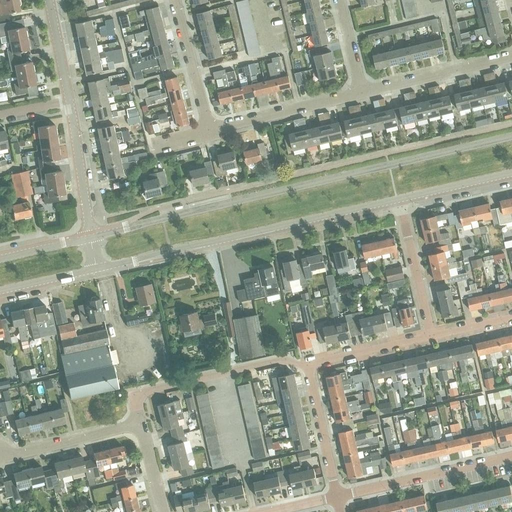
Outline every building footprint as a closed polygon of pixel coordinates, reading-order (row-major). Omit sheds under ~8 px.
[(20,0),(10,0),(0,2),(0,12),(0,15),(0,14),(0,21),(10,20),(8,14),(20,11),(19,7),(21,4),(20,0)] [(247,0),(236,3),(238,8),(249,6),(247,0)] [(309,0),(305,1),(307,13),(321,9),(319,0),(309,0)] [(452,0),(448,1),(450,13),(455,12),(454,4),(458,3),(457,0),(452,0)] [(482,5),(485,16),(499,13),(496,1),(482,5)] [(121,3),(109,6),(110,11),(122,8),(121,3)] [(403,8),(405,14),(417,11),(415,5),(403,8)] [(109,6),(98,9),(99,14),(110,11),(109,6)] [(238,8),(239,14),(251,12),(249,6),(238,8)] [(145,16),(147,23),(162,19),(159,7),(140,12),(141,17),(145,16)] [(307,13),(310,24),(324,21),(321,9),(307,13)] [(197,14),(200,25),(213,22),(210,10),(197,14)] [(417,11),(405,14),(406,19),(418,17),(417,11)] [(239,14),(240,20),(252,17),(251,12),(239,14)] [(485,16),(488,28),(502,24),(499,13),(485,16)] [(131,27),(128,15),(119,17),(123,30),(131,27)] [(286,18),(288,29),(294,28),(293,27),(300,26),(299,22),(293,24),(291,16),(286,18)] [(240,20),(242,26),(253,23),(252,17),(240,20)] [(100,27),(101,32),(115,29),(116,29),(114,18),(105,20),(107,26),(100,27)] [(431,25),(433,33),(440,31),(437,18),(425,21),(427,26),(431,25)] [(135,35),(136,39),(144,36),(150,35),(165,31),(162,19),(147,23),(149,30),(143,32),(143,33),(135,35)] [(14,21),(0,23),(0,36),(0,38),(1,44),(10,42),(28,38),(26,31),(25,31),(25,27),(15,29),(14,21)] [(76,24),(79,37),(95,34),(92,21),(76,24)] [(310,24),(313,36),(327,32),(324,21),(310,24)] [(200,25),(203,37),(217,33),(213,22),(200,25)] [(242,26),(243,32),(255,29),(253,23),(242,26)] [(484,41),(491,39),(493,45),(503,43),(501,37),(505,36),(502,24),(488,28),(475,31),(477,37),(482,35),(484,41)] [(243,32),(244,38),(256,35),(255,29),(243,32)] [(165,31),(150,35),(151,39),(154,38),(156,46),(168,43),(165,31)] [(327,32),(313,36),(315,47),(330,44),(327,32)] [(469,32),(461,34),(456,36),(459,50),(464,49),(464,46),(471,44),(469,32)] [(203,37),(206,49),(220,45),(217,33),(203,37)] [(79,37),(82,50),(97,46),(95,34),(79,37)] [(244,38),(246,44),(258,41),(256,35),(244,38)] [(7,49),(9,60),(21,58),(20,52),(29,50),(28,46),(29,46),(28,38),(10,42),(11,48),(7,49)] [(442,39),(430,42),(433,56),(445,53),(442,39)] [(246,44),(247,49),(259,47),(258,41),(246,44)] [(430,42),(419,45),(422,59),(433,56),(430,42)] [(141,56),(130,59),(132,66),(171,55),(170,48),(168,43),(156,46),(153,47),(154,48),(155,54),(149,55),(149,56),(141,58),(141,56)] [(87,48),(82,50),(84,62),(100,59),(106,58),(113,56),(112,52),(106,53),(105,51),(103,52),(102,45),(97,46),(87,48)] [(220,45),(206,49),(209,60),(223,56),(220,45)] [(419,45),(407,47),(411,61),(422,59),(419,45)] [(314,56),(317,69),(334,65),(331,52),(329,52),(327,46),(308,50),(310,57),(314,56)] [(259,47),(247,49),(249,58),(261,55),(259,47)] [(407,47),(396,50),(399,64),(411,61),(407,47)] [(122,49),(117,51),(118,57),(120,63),(125,62),(122,49)] [(396,50),(384,53),(388,67),(399,64),(396,50)] [(114,64),(120,63),(118,57),(117,51),(112,52),(113,56),(84,62),(87,75),(103,72),(101,64),(114,61),(114,64)] [(388,67),(384,53),(372,56),(376,70),(388,67)] [(158,63),(161,63),(163,70),(174,67),(171,55),(132,66),(134,72),(136,81),(144,79),(142,70),(159,65),(158,63)] [(279,57),(271,58),(272,63),(279,91),(291,88),(288,76),(281,78),(280,72),(283,72),(279,57)] [(16,71),(17,77),(35,73),(33,66),(32,66),(32,62),(22,64),(21,58),(9,60),(11,71),(16,71)] [(249,65),(256,96),(267,94),(265,82),(259,83),(257,75),(258,75),(256,63),(249,65),(250,65),(249,65)] [(265,82),(267,94),(279,91),(272,63),(268,64),(271,80),(265,82)] [(256,96),(249,65),(242,67),(245,78),(247,78),(248,83),(248,86),(242,87),(244,99),(256,96)] [(334,65),(317,69),(320,81),(337,77),(334,65)] [(215,79),(222,77),(224,87),(217,89),(218,93),(221,105),(233,102),(225,69),(213,72),(215,79)] [(242,87),(241,84),(234,86),(233,81),(237,80),(235,70),(226,72),(225,70),(225,69),(233,102),(244,99),(242,87)] [(35,73),(17,77),(18,83),(14,84),(16,95),(28,93),(27,87),(36,85),(35,81),(36,81),(35,73)] [(295,74),(298,86),(304,85),(301,73),(295,74)] [(495,73),(489,74),(496,102),(508,99),(505,84),(504,83),(497,85),(496,82),(497,82),(495,73)] [(487,87),(479,89),(483,106),(496,102),(489,74),(483,75),(486,85),(487,85),(487,87)] [(164,93),(166,93),(181,89),(177,77),(165,80),(167,88),(162,89),(164,93)] [(92,96),(107,92),(113,91),(131,87),(130,82),(119,84),(119,85),(111,86),(109,78),(89,82),(92,96)] [(470,79),(464,80),(471,108),(483,106),(479,89),(472,91),(471,88),(472,88),(470,79)] [(471,108),(464,80),(459,81),(462,91),(463,93),(455,95),(459,112),(471,108)] [(439,86),(434,87),(441,115),(453,113),(449,97),(442,98),(441,96),(442,96),(439,86)] [(132,87),(131,87),(113,91),(114,95),(133,92),(132,87)] [(146,87),(138,89),(141,99),(146,98),(162,94),(161,89),(148,93),(146,87)] [(432,101),(425,102),(429,118),(441,115),(434,87),(428,89),(431,98),(432,101)] [(155,102),(155,101),(170,97),(172,104),(184,100),(181,89),(166,93),(164,93),(162,94),(146,98),(147,104),(155,102)] [(92,96),(94,108),(110,105),(107,92),(92,96)] [(415,92),(409,93),(416,121),(429,118),(425,102),(417,104),(416,102),(417,101),(415,92)] [(400,108),(394,110),(398,125),(404,124),(416,121),(409,93),(404,95),(405,99),(406,104),(407,104),(408,106),(400,108)] [(384,99),(379,101),(386,129),(398,126),(398,125),(394,110),(387,112),(386,109),(387,109),(384,99)] [(184,100),(172,104),(173,110),(171,111),(173,116),(187,113),(184,100)] [(377,114),(370,116),(373,132),(386,129),(379,101),(373,102),(375,112),(376,111),(377,114)] [(110,105),(94,108),(97,121),(125,115),(124,110),(111,113),(110,105)] [(360,105),(354,107),(361,135),(373,132),(370,116),(362,117),(362,115),(360,105)] [(361,135),(354,107),(349,108),(351,117),(352,117),(352,120),(345,122),(345,123),(348,137),(349,138),(361,135)] [(187,113),(173,116),(174,120),(176,120),(178,127),(190,124),(187,113)] [(329,113),(324,114),(330,142),(343,139),(343,138),(339,124),(339,123),(332,125),(331,122),(329,113)] [(322,127),(314,129),(318,145),(330,142),(324,114),(318,115),(320,125),(321,125),(322,127)] [(141,122),(140,116),(129,118),(128,118),(129,125),(141,122)] [(304,119),(299,120),(305,148),(318,145),(314,129),(306,131),(306,128),(307,128),(304,119)] [(38,133),(39,139),(57,136),(56,129),(55,129),(55,125),(45,126),(44,120),(32,122),(34,133),(38,133)] [(305,148),(299,120),(293,121),(295,131),(296,130),(297,133),(284,136),(288,151),(293,150),(293,151),(305,148)] [(153,121),(146,123),(149,134),(155,133),(156,133),(156,132),(161,131),(158,123),(154,125),(153,121)] [(348,137),(345,123),(339,124),(343,138),(348,137)] [(98,129),(101,142),(116,138),(123,137),(131,135),(129,130),(115,133),(114,126),(98,129)] [(0,149),(8,148),(5,131),(3,131),(0,131),(0,149)] [(37,151),(41,150),(58,147),(58,144),(59,144),(57,136),(39,139),(40,145),(36,146),(37,151)] [(101,142),(104,154),(119,151),(116,138),(101,142)] [(11,144),(13,155),(20,154),(18,142),(11,144)] [(262,160),(268,158),(265,143),(258,144),(259,148),(245,152),(247,164),(262,161),(262,160)] [(59,148),(58,147),(41,150),(42,157),(38,157),(39,169),(52,167),(51,161),(60,159),(59,155),(60,155),(59,148)] [(104,154),(107,167),(122,164),(128,162),(148,158),(147,153),(121,158),(119,151),(104,154)] [(226,170),(237,167),(234,153),(219,156),(220,160),(213,162),(217,177),(227,175),(226,170)] [(148,158),(128,162),(129,167),(149,162),(148,158)] [(208,178),(214,177),(210,161),(203,163),(205,168),(190,171),(194,187),(209,183),(208,178)] [(122,164),(107,167),(110,180),(125,176),(122,164)] [(45,179),(46,185),(65,183),(63,175),(62,175),(62,171),(52,173),(52,167),(39,169),(41,180),(45,179)] [(11,175),(16,195),(20,194),(22,203),(11,206),(15,219),(32,215),(27,195),(32,194),(27,171),(11,175)] [(150,175),(151,181),(144,183),(148,197),(162,194),(160,187),(167,186),(164,172),(150,175)] [(65,183),(46,185),(47,192),(43,193),(45,204),(59,202),(58,196),(65,194),(65,190),(66,190),(65,183)] [(501,207),(497,208),(500,225),(511,221),(511,198),(500,201),(501,207)] [(489,204),(474,207),(477,220),(483,218),(483,220),(493,218),(494,226),(500,225),(497,208),(491,210),(489,204)] [(477,220),(474,207),(459,211),(460,215),(462,225),(472,223),(475,235),(480,234),(477,220)] [(450,226),(456,224),(454,216),(453,212),(447,214),(450,226)] [(424,231),(438,228),(437,221),(445,219),(444,214),(421,220),(424,231)] [(463,228),(462,225),(460,215),(454,216),(456,224),(457,229),(463,228)] [(479,227),(477,220),(480,234),(487,233),(485,226),(479,227)] [(438,228),(424,231),(427,243),(439,240),(440,246),(452,244),(450,238),(448,233),(440,235),(438,228)] [(379,241),(382,254),(390,252),(392,259),(399,258),(394,238),(379,241)] [(365,258),(382,254),(379,241),(362,245),(365,258)] [(436,253),(429,255),(430,260),(429,260),(431,268),(454,262),(453,257),(446,259),(444,251),(453,249),(452,244),(440,246),(434,248),(436,253)] [(334,253),(339,273),(356,269),(353,256),(348,257),(346,250),(341,251),(340,250),(335,251),(335,252),(334,253)] [(302,262),(303,264),(306,279),(312,278),(310,270),(324,267),(322,255),(308,257),(308,261),(302,262)] [(484,257),(485,264),(495,262),(493,255),(484,257)] [(471,261),(473,268),(484,266),(482,258),(471,261)] [(285,269),(281,270),(285,292),(291,291),(291,287),(307,284),(306,279),(303,264),(297,265),(296,261),(284,263),(285,269)] [(360,263),(365,285),(371,284),(366,262),(360,263)] [(454,262),(431,268),(433,275),(434,275),(435,280),(450,277),(449,269),(455,268),(457,267),(458,267),(457,262),(454,262)] [(269,295),(269,293),(279,291),(273,267),(260,270),(260,271),(255,273),(256,276),(244,279),(246,288),(237,291),(240,302),(269,295)] [(386,271),(388,281),(403,278),(401,267),(386,271)] [(458,275),(452,276),(453,282),(469,279),(467,273),(458,275)] [(326,276),(330,295),(337,294),(333,275),(326,276)] [(500,284),(504,303),(511,300),(511,288),(508,290),(504,275),(498,276),(500,284)] [(481,308),(477,289),(476,283),(473,284),(473,281),(470,281),(472,290),(466,292),(463,281),(457,282),(461,298),(467,297),(470,311),(481,308)] [(497,292),(490,294),(493,305),(504,303),(500,284),(495,285),(497,292)] [(137,288),(141,306),(156,302),(152,285),(137,288)] [(482,288),(477,289),(481,308),(493,305),(490,294),(483,295),(482,288)] [(457,306),(461,305),(459,299),(453,301),(451,289),(438,292),(439,298),(441,298),(443,304),(440,304),(443,317),(458,313),(457,306)] [(391,305),(388,293),(382,295),(384,306),(391,305)] [(92,297),(90,300),(89,301),(89,304),(79,307),(83,325),(104,320),(99,299),(98,299),(95,296),(92,297)] [(399,308),(392,309),(394,318),(396,328),(414,324),(410,308),(409,308),(408,304),(409,303),(408,298),(397,301),(399,308)] [(316,337),(316,335),(308,301),(302,302),(305,319),(307,327),(296,329),(301,350),(313,347),(311,338),(316,337)] [(53,304),(57,324),(58,324),(60,324),(67,322),(62,302),(53,304)] [(223,305),(230,339),(237,338),(230,304),(223,305)] [(45,305),(33,308),(39,336),(56,332),(52,314),(47,315),(45,305)] [(33,308),(22,310),(25,324),(30,323),(33,339),(39,338),(39,336),(33,308)] [(25,324),(22,310),(10,312),(13,327),(18,326),(21,342),(29,340),(25,324)] [(364,311),(352,314),(357,335),(363,334),(363,335),(375,333),(372,317),(365,318),(364,311)] [(200,334),(201,331),(201,328),(205,327),(204,324),(206,324),(207,327),(218,324),(215,312),(204,315),(206,320),(203,321),(202,319),(199,319),(197,312),(180,315),(182,324),(179,324),(181,332),(185,331),(186,335),(188,337),(200,334)] [(390,313),(372,317),(375,333),(388,330),(387,328),(393,327),(390,313)] [(347,322),(335,325),(339,341),(351,338),(351,336),(357,335),(352,314),(346,315),(347,322)] [(234,319),(242,359),(265,354),(258,315),(234,319)] [(0,337),(3,336),(5,345),(12,343),(6,318),(0,319),(0,337)] [(117,355),(111,357),(108,344),(109,344),(106,330),(76,336),(73,323),(60,326),(60,324),(58,324),(64,353),(61,354),(70,398),(118,387),(113,364),(119,363),(117,355)] [(339,341),(335,325),(317,329),(321,343),(326,342),(326,344),(339,341)] [(499,339),(503,357),(510,356),(511,362),(511,367),(511,345),(510,336),(499,339)] [(496,359),(503,357),(499,339),(488,341),(493,367),(498,366),(496,359)] [(41,341),(44,356),(52,354),(48,340),(41,341)] [(489,368),(493,367),(488,341),(476,344),(478,356),(486,354),(489,368)] [(472,345),(461,347),(465,366),(469,365),(468,358),(474,357),(472,345)] [(469,382),(465,366),(461,347),(449,350),(452,362),(459,360),(460,367),(461,367),(462,372),(461,373),(463,383),(469,382)] [(449,350),(438,353),(445,381),(448,380),(446,370),(453,369),(452,362),(449,350)] [(438,353),(427,355),(429,367),(436,365),(440,382),(445,381),(438,353)] [(427,355),(416,358),(422,384),(426,383),(422,369),(429,367),(427,355)] [(416,358),(404,360),(407,372),(414,371),(416,377),(417,385),(422,384),(416,358)] [(393,363),(399,389),(401,397),(405,396),(400,374),(407,372),(404,360),(393,363)] [(159,375),(165,372),(160,363),(154,367),(159,375)] [(395,390),(399,389),(393,363),(382,365),(385,377),(392,376),(395,390)] [(378,379),(385,377),(382,365),(371,368),(375,387),(379,386),(378,379)] [(20,372),(22,381),(32,379),(30,369),(20,372)] [(369,379),(367,370),(362,371),(363,373),(353,376),(353,377),(348,379),(346,373),(340,374),(326,377),(329,389),(355,383),(363,381),(364,381),(369,379)] [(52,374),(37,381),(40,387),(55,381),(52,374)] [(280,377),(282,389),(297,386),(294,374),(280,377)] [(484,380),(487,390),(495,388),(493,378),(484,380)] [(0,389),(11,387),(9,380),(0,382),(0,389)] [(254,383),(257,395),(263,394),(260,382),(254,383)] [(355,383),(329,389),(332,400),(345,397),(344,391),(356,388),(355,383)] [(238,386),(239,392),(251,390),(250,384),(238,386)] [(451,393),(460,393),(459,384),(450,385),(451,393)] [(282,389),(285,402),(300,398),(297,386),(282,389)] [(269,396),(280,394),(278,387),(267,390),(269,396)] [(511,396),(511,389),(499,392),(500,397),(504,397),(505,401),(511,399),(511,396)] [(239,392),(241,398),(253,396),(251,390),(239,392)] [(367,403),(367,404),(369,403),(374,402),(372,391),(365,392),(365,393),(367,403)] [(494,393),(488,394),(490,405),(495,403),(496,403),(495,399),(501,398),(500,397),(499,392),(494,393)] [(197,396),(198,402),(210,400),(208,393),(197,396)] [(241,398),(242,404),(254,402),(253,396),(241,398)] [(186,399),(189,411),(195,410),(192,397),(186,399)] [(332,400),(334,411),(360,405),(359,400),(347,402),(345,397),(332,400)] [(285,402),(288,414),(303,410),(300,398),(285,402)] [(425,398),(414,400),(416,406),(426,404),(425,398)] [(451,400),(453,408),(462,406),(460,398),(451,400)] [(61,409),(50,412),(53,427),(65,424),(63,413),(68,412),(65,399),(59,401),(61,409)] [(10,400),(5,402),(8,415),(13,414),(10,400)] [(162,418),(177,414),(183,413),(180,400),(174,402),(159,405),(162,418)] [(198,402),(200,409),(211,406),(210,400),(198,402)] [(242,404),(244,410),(255,408),(254,402),(242,404)] [(379,405),(381,411),(385,414),(393,412),(391,402),(379,405)] [(360,405),(334,411),(337,422),(342,421),(343,426),(354,424),(353,419),(351,419),(349,412),(370,408),(369,403),(367,404),(367,403),(360,405)] [(33,416),(27,418),(30,432),(42,429),(38,415),(36,406),(31,407),(33,416)] [(200,409),(201,415),(212,412),(211,406),(200,409)] [(427,409),(429,415),(437,414),(436,407),(427,409)] [(244,410),(245,416),(257,414),(255,408),(244,410)] [(504,409),(503,409),(497,410),(498,416),(502,422),(503,429),(496,430),(498,442),(510,439),(506,421),(507,421),(504,409)] [(288,414),(291,426),(305,423),(303,410),(288,414)] [(469,436),(472,448),(483,446),(477,420),(475,410),(471,411),(476,435),(469,436)] [(50,412),(38,415),(42,429),(53,427),(50,412)] [(201,415),(202,421),(214,418),(212,412),(201,415)] [(171,429),(173,437),(184,434),(182,426),(180,426),(178,420),(184,418),(183,413),(177,414),(162,418),(165,430),(171,429)] [(245,416),(246,422),(258,420),(257,414),(245,416)] [(368,417),(370,424),(379,422),(377,415),(368,417)] [(30,432),(27,418),(15,421),(18,435),(30,432)] [(202,421),(204,426),(215,424),(214,418),(202,421)] [(477,420),(483,446),(495,443),(492,431),(484,433),(481,419),(477,420)] [(246,422),(248,428),(259,426),(258,420),(246,422)] [(291,426),(293,438),(308,435),(305,423),(291,426)] [(455,424),(461,451),(472,448),(469,436),(462,438),(459,423),(455,424)] [(204,426),(205,432),(216,429),(215,424),(204,426)] [(344,432),(339,433),(342,444),(374,437),(373,431),(354,435),(353,430),(355,429),(354,424),(343,426),(344,432)] [(447,442),(449,453),(461,451),(455,424),(450,425),(454,440),(447,442)] [(432,427),(432,429),(438,456),(449,453),(447,442),(441,443),(440,438),(442,436),(439,425),(432,427)] [(248,428),(249,434),(261,432),(259,426),(248,428)] [(405,463),(402,452),(396,453),(394,444),(393,444),(391,437),(393,436),(391,426),(384,428),(389,447),(393,466),(405,463)] [(205,432),(206,438),(218,435),(216,429),(205,432)] [(415,429),(409,430),(416,461),(427,458),(424,447),(417,448),(416,441),(418,441),(415,429)] [(430,439),(423,440),(425,447),(424,447),(427,458),(438,456),(432,429),(428,430),(430,438),(430,439)] [(409,450),(402,452),(405,463),(416,461),(409,430),(403,432),(406,443),(407,443),(409,450)] [(249,434),(251,441),(262,438),(261,432),(249,434)] [(169,446),(172,458),(187,454),(184,442),(186,442),(184,434),(173,437),(175,444),(169,446)] [(206,438),(208,444),(219,441),(218,435),(206,438)] [(308,435),(293,438),(296,451),(311,447),(308,435)] [(374,437),(342,444),(344,455),(358,452),(357,446),(368,443),(370,445),(379,443),(380,447),(385,446),(383,440),(379,441),(378,436),(374,437)] [(251,441),(252,447),(264,444),(262,438),(251,441)] [(208,444),(209,450),(221,448),(219,441),(208,444)] [(252,447),(254,453),(265,451),(264,444),(252,447)] [(123,446),(106,450),(109,463),(123,460),(121,455),(125,455),(123,446)] [(209,450),(211,457),(222,454),(221,448),(209,450)] [(95,460),(90,461),(93,474),(99,473),(97,466),(109,463),(106,450),(93,454),(95,460)] [(265,451),(254,453),(255,460),(266,457),(265,451)] [(298,454),(299,460),(311,458),(310,451),(298,454)] [(344,455),(347,467),(385,458),(381,458),(380,451),(370,453),(370,455),(360,458),(358,452),(344,455)] [(187,454),(172,458),(175,470),(181,469),(183,477),(194,474),(192,466),(190,466),(189,461),(194,459),(193,453),(187,454)] [(211,457),(212,463),(223,460),(222,454),(211,457)] [(82,457),(68,460),(72,475),(85,471),(89,486),(96,484),(93,474),(90,461),(83,463),(82,457)] [(350,478),(363,475),(368,474),(366,468),(380,464),(381,469),(387,467),(385,458),(347,467),(350,478)] [(55,469),(49,471),(53,488),(54,488),(55,493),(62,491),(61,488),(64,487),(62,477),(72,475),(68,460),(54,464),(55,469)] [(225,467),(223,460),(212,463),(214,470),(225,467)] [(252,465),(254,472),(264,469),(263,462),(252,465)] [(289,470),(283,471),(286,485),(292,484),(293,490),(305,487),(300,465),(294,467),(296,473),(290,475),(289,470)] [(301,465),(300,465),(305,487),(318,484),(314,469),(303,472),(301,465)] [(41,467),(27,471),(30,485),(45,481),(47,490),(53,488),(49,471),(43,473),(41,467)] [(119,472),(117,467),(111,469),(113,477),(113,480),(127,477),(125,471),(119,472)] [(227,470),(228,477),(239,475),(237,468),(227,470)] [(106,479),(113,477),(111,469),(104,471),(106,479)] [(15,480),(8,481),(12,497),(13,502),(15,501),(15,504),(21,503),(17,488),(30,485),(27,471),(13,474),(15,480)] [(279,477),(267,480),(270,495),(283,492),(281,486),(286,485),(283,471),(278,473),(279,477)] [(1,477),(0,477),(0,508),(2,508),(1,505),(2,505),(0,497),(0,492),(4,491),(6,498),(12,497),(8,481),(2,483),(1,477)] [(270,495),(267,480),(254,483),(258,498),(270,495)] [(117,497),(110,498),(111,503),(118,501),(124,500),(136,497),(133,485),(127,486),(126,481),(115,484),(117,489),(121,488),(122,494),(117,495),(117,497)] [(230,484),(231,488),(234,503),(246,500),(243,485),(237,487),(236,482),(230,484)] [(511,496),(510,486),(497,489),(501,504),(511,501),(511,496)] [(218,487),(212,488),(215,502),(221,500),(222,506),(234,503),(231,488),(219,491),(218,487)] [(207,494),(195,496),(199,511),(211,509),(210,503),(215,502),(212,488),(206,489),(207,494)] [(497,489),(485,491),(489,507),(501,504),(497,489)] [(485,491),(473,494),(476,509),(489,507),(485,491)] [(196,511),(199,511),(195,496),(183,499),(182,494),(174,496),(178,511),(185,509),(185,511),(196,511)] [(473,494),(461,497),(464,511),(476,509),(473,494)] [(425,496),(413,498),(415,511),(422,511),(428,510),(425,496)] [(125,507),(127,511),(126,511),(127,511),(139,509),(136,497),(124,500),(118,501),(111,503),(112,507),(119,506),(119,508),(125,507)] [(464,511),(461,497),(449,500),(451,511),(464,511)] [(415,511),(413,498),(402,501),(404,511),(415,511)] [(451,511),(449,500),(436,503),(438,511),(451,511)] [(404,511),(402,501),(391,503),(392,511),(404,511)] [(380,506),(381,511),(392,511),(391,503),(380,506)]
